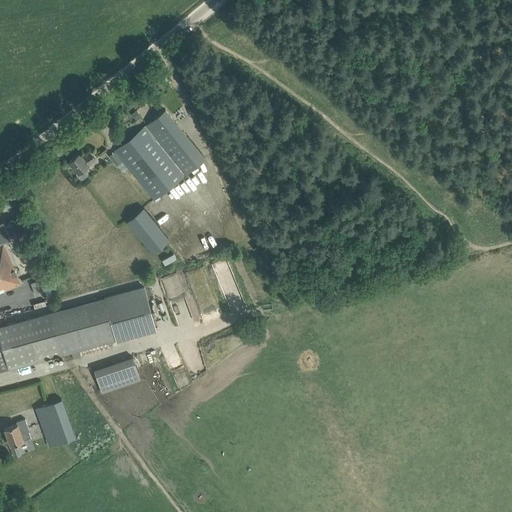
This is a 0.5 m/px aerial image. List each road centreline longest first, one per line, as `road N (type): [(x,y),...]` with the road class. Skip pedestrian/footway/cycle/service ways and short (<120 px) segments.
road 1 (unknown): [(290,297),(0,366)]
road 2 (unclassified): [(0,169),(219,0)]
